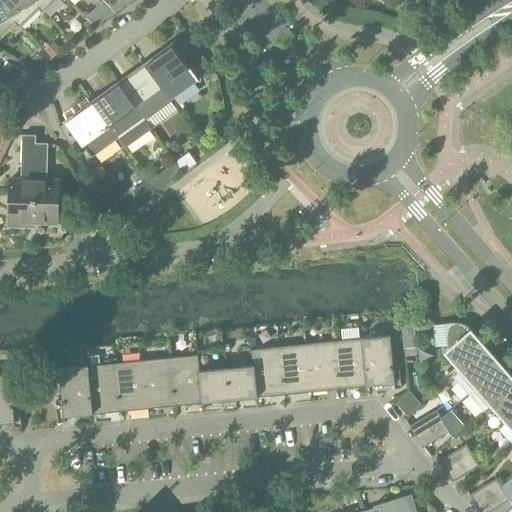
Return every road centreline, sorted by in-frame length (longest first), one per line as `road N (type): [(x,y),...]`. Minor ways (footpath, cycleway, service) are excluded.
road 1 (residential): [(417,462),(369,407),(30,445)]
road 2 (residential): [(151,490),(417,462)]
road 3 (residential): [(0,75),(35,98),(172,0)]
road 4 (tertiary): [(377,173),(511,319)]
road 5 (tertiary): [(511,284),(399,154)]
road 6 (tertiary): [(500,0),(378,80)]
road 7 (tertiary): [(402,103),(511,22)]
road 8 (tertiary): [(315,98),(307,133),(313,151),(341,174),(377,173)]
road 9 (residential): [(31,502),(151,490)]
